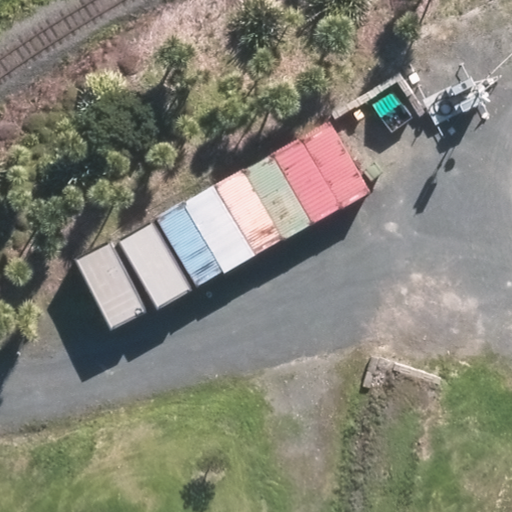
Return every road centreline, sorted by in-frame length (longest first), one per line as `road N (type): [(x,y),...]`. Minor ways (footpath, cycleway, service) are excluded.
road 1 (track): [(511,292),(476,274),(374,268),(241,326),(0,383)]
road 2 (track): [(298,301),(306,511)]
